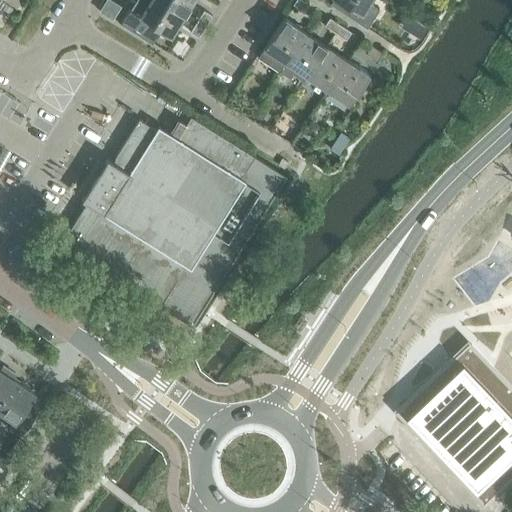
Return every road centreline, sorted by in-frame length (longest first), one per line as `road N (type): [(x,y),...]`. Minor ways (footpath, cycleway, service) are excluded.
road 1 (secondary): [(398,241),(259,414)]
road 2 (secondary): [(292,431),(380,297),(398,241)]
road 3 (secondary): [(398,241),(511,129)]
road 4 (residential): [(226,420),(95,351)]
road 5 (residential): [(95,351),(202,449)]
road 6 (residential): [(186,93),(63,20)]
road 7 (residential): [(95,351),(0,277)]
